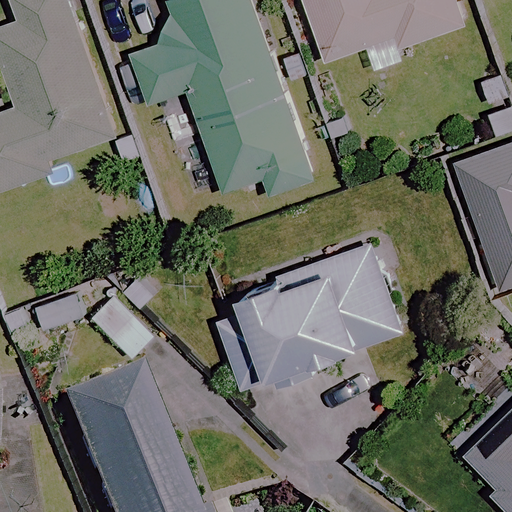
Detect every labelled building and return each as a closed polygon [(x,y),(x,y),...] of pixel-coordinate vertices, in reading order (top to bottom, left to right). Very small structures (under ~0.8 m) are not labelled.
[(117,138),(75,0),(16,0),(23,20),(0,27),(0,44),(19,107),(0,112),(0,190),(56,174),(51,158),(117,138)] [(174,0),(187,37),(136,54),(153,104),(193,91),(227,193),(266,179),(272,197),(317,181),(255,0),(174,0)] [(306,0),(327,62),(370,48),(376,68),(405,58),(401,48),(468,25),(460,0),(306,0)] [(408,329),(375,241),(244,290),(250,305),(220,317),(247,389),(408,329)] [(135,358),(159,335),(138,313),(157,295),(138,274),(95,314),(135,358)] [(75,290),(36,307),(47,332),(86,315),(75,290)] [(198,511),(144,372),(65,403),(107,511),(198,511)] [(511,419),(466,467),(511,511),(511,419)]
